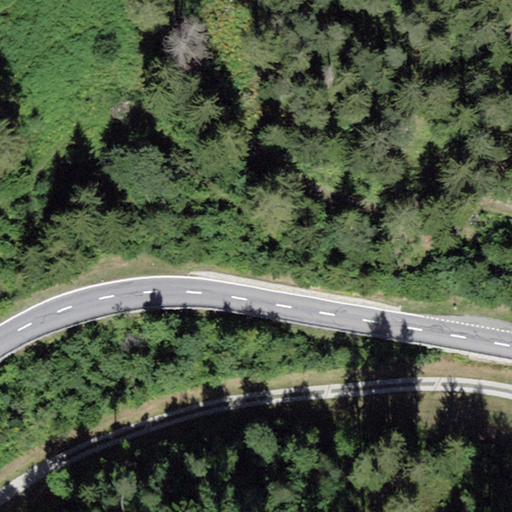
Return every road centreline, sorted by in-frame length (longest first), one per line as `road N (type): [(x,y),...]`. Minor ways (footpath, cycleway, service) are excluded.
road 1 (track): [(511,392),(433,383),(230,404),(112,437),(0,498)]
road 2 (secondary): [(0,340),(64,307),(158,291),(211,293),(511,346)]
road 3 (track): [(511,218),(348,207),(275,154),(178,0)]
